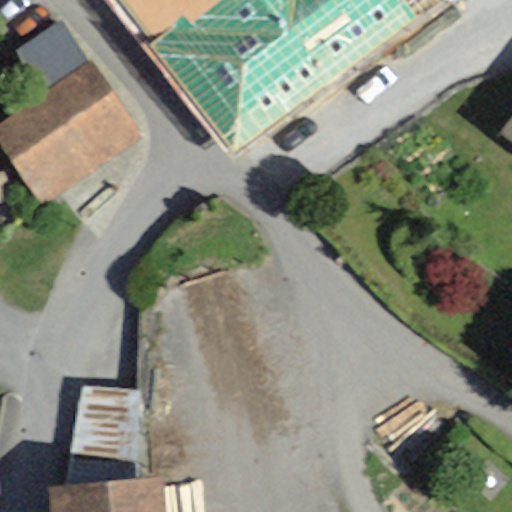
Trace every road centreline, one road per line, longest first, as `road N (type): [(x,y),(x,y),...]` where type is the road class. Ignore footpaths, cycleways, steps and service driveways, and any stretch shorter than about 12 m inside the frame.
road 1 (residential): [(511,33),(427,69),(269,202)]
road 2 (residential): [(51,354),(108,255),(193,169)]
road 3 (residential): [(193,169),(71,0)]
road 4 (residential): [(367,511),(355,482),(358,393),(379,319)]
road 5 (unclassified): [(269,202),(379,319)]
road 6 (residential): [(22,511),(51,354)]
road 7 (unclassified): [(379,319),(511,405)]
